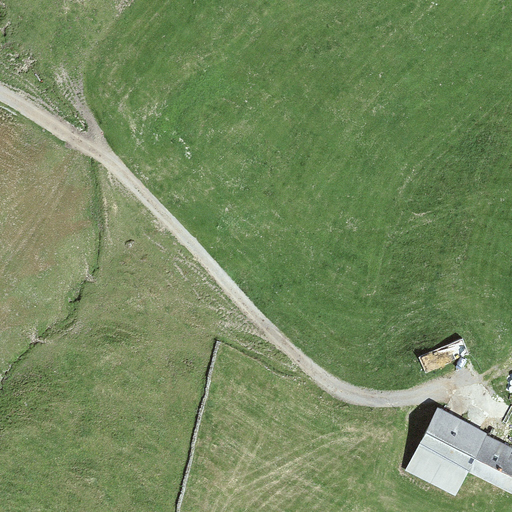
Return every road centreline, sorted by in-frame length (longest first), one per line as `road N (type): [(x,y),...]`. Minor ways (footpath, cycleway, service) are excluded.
road 1 (track): [(475,389),(406,398),(364,396),(337,384),(263,325),(121,170),(0,99)]
road 2 (track): [(182,511),(215,344),(303,360)]
